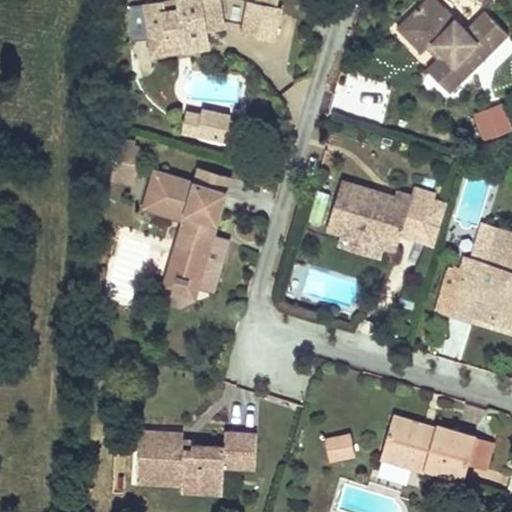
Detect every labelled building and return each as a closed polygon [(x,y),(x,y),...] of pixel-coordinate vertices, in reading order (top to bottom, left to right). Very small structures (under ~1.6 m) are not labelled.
[(224,28),(220,0),(154,0),(144,2),(149,35),(163,32),(165,43),(183,40),(184,48),(194,47),(206,45),(204,31),(224,28)] [(247,1),(240,29),(276,37),(283,10),(274,8),(275,0),(256,0),(255,3),(247,1)] [(469,32),(437,0),(429,0),(421,9),(406,24),(430,50),(435,44),(446,56),(440,61),(453,72),(442,83),(455,95),(511,39),(511,35),(489,12),(469,32)] [(430,50),(406,24),(401,29),(425,54),(430,50)] [(163,32),(149,35),(152,54),(184,48),(183,40),(165,43),(163,32)] [(446,56),(435,44),(430,50),(440,61),(446,56)] [(453,72),(440,61),(430,71),(442,83),(453,72)] [(228,141),(233,119),(234,113),(204,106),(203,113),(188,110),(184,132),(228,141)] [(247,122),(233,119),(228,141),(243,144),(247,122)] [(140,142),(116,139),(111,185),(136,188),(140,142)] [(232,178),(201,168),(196,183),(228,193),(232,178)] [(196,183),(157,170),(146,209),(187,221),(195,224),(193,232),(184,229),(170,277),(200,288),(214,293),(224,260),(229,242),(214,237),(214,239),(209,237),(211,229),(217,231),(228,193),(196,183)] [(402,237),(406,224),(409,213),(441,223),(447,203),(435,199),(437,193),(417,187),(414,196),(398,191),(397,196),(394,203),(383,199),(379,201),(376,197),(378,191),(343,179),(337,199),(328,228),(345,233),(345,235),(342,243),(382,255),(385,246),(402,237)] [(397,196),(378,191),(376,197),(379,201),(383,199),(394,203),(397,196)] [(441,223),(409,213),(406,224),(438,234),(441,223)] [(195,224),(187,221),(184,229),(193,232),(195,224)] [(463,271),(451,313),(472,320),(474,310),(511,321),(511,319),(511,231),(499,227),(489,264),(487,263),(483,276),(472,273),(463,271)] [(487,263),(476,260),(472,273),(483,276),(487,263)] [(200,288),(170,277),(166,289),(196,299),(200,288)] [(472,320),(511,331),(511,319),(511,321),(474,310),(472,320)] [(434,428),(391,415),(390,420),(433,433),(434,428)] [(422,467),(461,479),(475,437),(457,431),(436,424),(434,428),(433,433),(390,420),(378,457),(421,471),(422,467)] [(181,432),(137,429),(134,468),(180,471),(179,483),(178,490),(221,492),(222,466),(254,468),(256,433),(241,432),(225,431),(224,446),(191,444),(191,449),(181,448),(181,437),(181,432)] [(349,435),(328,440),(333,458),(354,453),(349,435)] [(191,437),(181,437),(181,448),(191,449),(191,444),(191,437)] [(180,471),(134,468),(133,480),(179,483),(180,471)]
